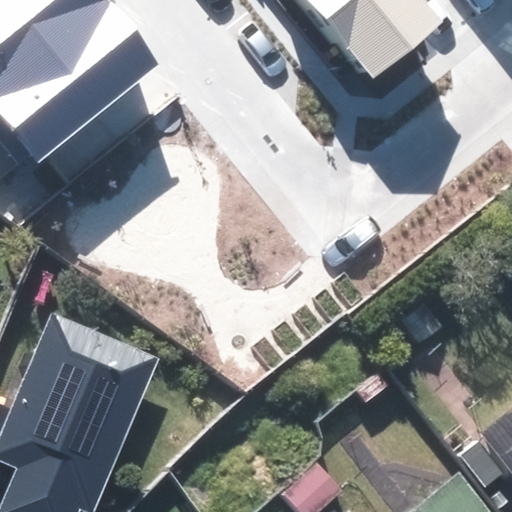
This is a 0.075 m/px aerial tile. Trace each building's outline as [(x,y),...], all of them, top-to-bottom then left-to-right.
[(161,64),(108,0),(0,0),(0,116),(39,164),(161,64)] [(299,0),(364,81),(438,22),(420,0),(299,0)] [(440,123),(203,34),(164,140),(401,228),(440,123)] [(45,317),(0,426),(0,466),(11,471),(0,495),(0,511),(87,511),(150,361),(45,317)] [(511,408),(475,438),(511,485),(511,408)] [(318,511),(344,486),(316,459),(281,495),(298,511),(318,511)] [(479,511),(450,476),(405,511),(479,511)]
